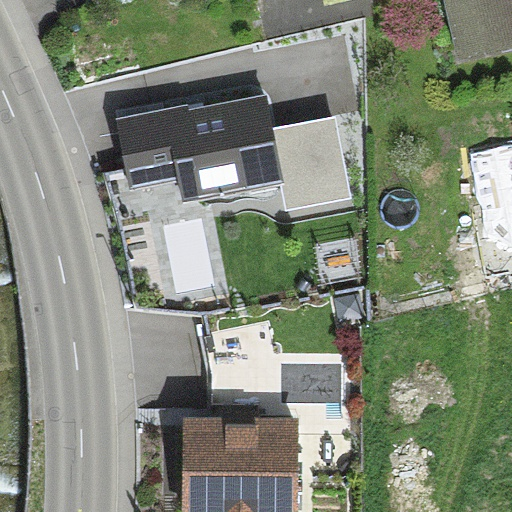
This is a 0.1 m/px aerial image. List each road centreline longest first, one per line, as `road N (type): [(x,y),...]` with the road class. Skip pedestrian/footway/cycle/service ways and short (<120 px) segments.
road 1 (secondary): [(76,511),(78,367),(67,296),(0,90)]
road 2 (unknown): [(0,65),(125,0)]
